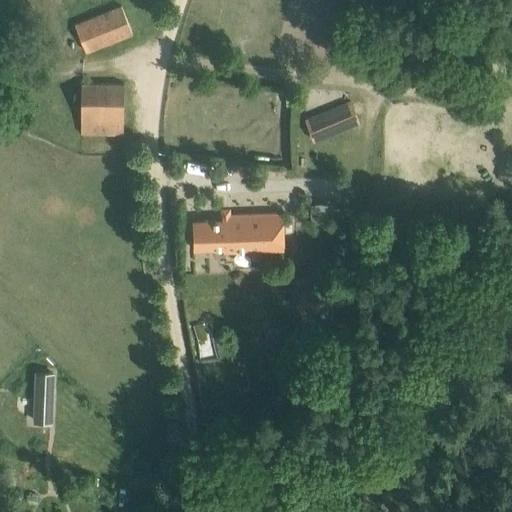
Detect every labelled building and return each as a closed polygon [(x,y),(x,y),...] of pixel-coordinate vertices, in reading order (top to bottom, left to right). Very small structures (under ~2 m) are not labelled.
[(125,4),(75,18),(84,48),(134,34),(125,4)] [(81,133),(123,133),(124,82),(81,82),(81,133)] [(285,90),(285,106),(299,106),(299,90),(285,90)] [(359,120),(351,98),(305,117),(314,139),(359,120)] [(313,216),(335,213),(333,198),(311,202),(313,216)] [(222,214),(222,219),(192,219),(193,247),(223,247),(223,250),(284,248),(283,212),(222,214)] [(211,289),(210,275),(197,276),(198,290),(211,289)] [(329,283),(297,289),(303,323),(335,317),(329,283)] [(55,371),(36,371),(34,420),(53,421),(55,371)]
